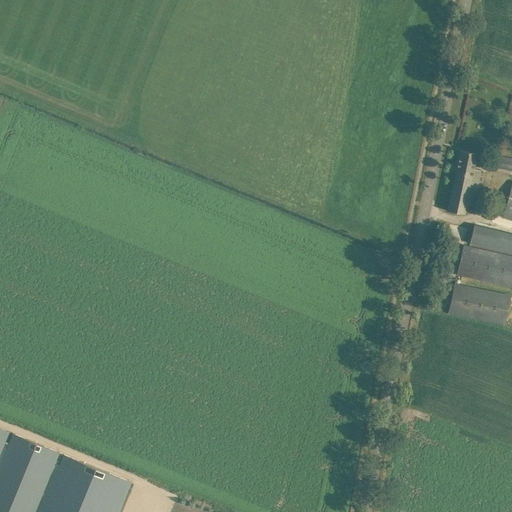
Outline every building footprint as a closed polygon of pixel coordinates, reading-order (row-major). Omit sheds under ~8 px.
[(448,211),(457,213),(464,215),(466,204),(473,206),(481,169),(474,167),(477,154),(460,151),(448,211)] [(497,168),(511,170),(511,158),(499,155),(497,168)] [(511,181),(502,218),(511,220),(511,181)] [(469,243),(511,253),(511,233),(474,224),(469,243)] [(457,275),(467,277),(511,287),(511,257),(463,246),(457,275)] [(448,314),(458,316),(505,325),(511,294),(454,285),(448,314)] [(0,511),(117,511),(126,491),(118,488),(122,476),(73,456),(68,468),(49,460),(54,448),(23,435),(18,447),(0,440),(0,435),(3,428),(0,426),(0,511)]
